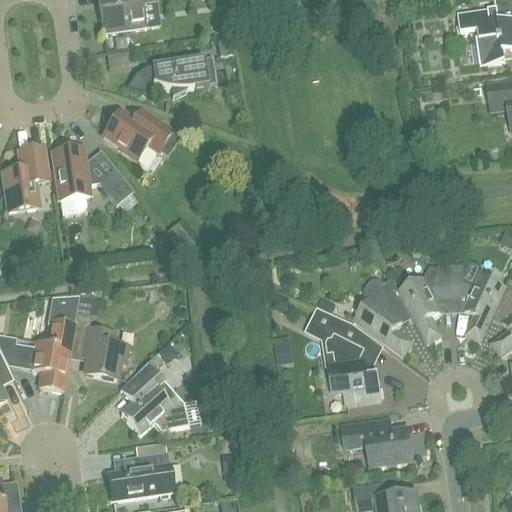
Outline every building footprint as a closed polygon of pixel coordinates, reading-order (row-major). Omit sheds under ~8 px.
[(152,0),(115,0),(97,3),(102,37),(142,31),(139,7),(154,5),(152,0)] [(511,5),(511,0),(492,0),(494,11),(456,16),(459,36),(476,34),(481,66),(503,63),(502,56),(511,54),(511,5)] [(217,87),(213,60),(204,61),(174,65),(173,58),(162,59),(163,67),(152,68),(143,71),(135,77),(126,91),(151,99),(155,89),(159,90),(171,93),(173,100),(187,93),(193,92),(193,90),(217,87)] [(511,84),(486,88),(490,114),(506,112),(510,134),(511,133),(511,84)] [(173,133),(151,119),(140,111),(133,122),(120,113),(103,138),(122,151),(120,153),(136,164),(147,147),(158,155),(173,133)] [(43,149),(29,151),(16,153),(19,172),(2,175),(8,214),(38,210),(34,185),(47,183),(43,149)] [(82,149),(52,154),(59,203),(90,199),(82,149)] [(133,194),(115,172),(98,186),(116,208),(133,194)] [(511,235),(510,235),(507,234),(506,235),(501,246),(511,251),(511,235)] [(470,264),(463,268),(451,268),(452,298),(463,297),(470,301),(464,313),(474,318),(465,337),(480,344),(494,315),(505,290),(484,280),(485,277),(481,269),(470,264)] [(402,302),(427,346),(441,339),(431,320),(441,314),(434,302),(441,298),(452,298),(451,268),(438,269),(439,285),(428,291),(423,281),(399,294),(398,294),(402,302)] [(398,294),(399,294),(392,281),(383,286),(379,283),(375,283),(371,284),(364,293),(364,297),(366,300),(369,303),(354,323),(403,358),(412,345),(395,333),(402,323),(387,313),(391,308),(402,302),(398,294)] [(494,315),(504,319),(506,322),(502,324),(509,333),(492,346),(501,359),(511,351),(511,282),(509,282),(505,290),(494,315)] [(50,313),(44,348),(33,346),(29,373),(41,375),(39,391),(61,395),(69,352),(71,342),(75,317),(78,301),(69,299),(66,316),(50,313)] [(75,317),(71,342),(84,344),(81,360),(86,361),(84,377),(115,382),(118,366),(123,367),(126,349),(110,346),(112,336),(88,332),(93,304),(78,301),(75,317)] [(346,406),(381,401),(377,376),(366,378),(364,365),(361,365),(360,360),(370,340),(353,327),(338,320),(326,345),(327,356),(334,355),(336,369),(329,369),(333,396),(344,394),(346,406)] [(0,382),(10,377),(0,356),(0,403),(5,401),(0,390),(0,382)] [(175,357),(171,374),(184,377),(188,361),(175,357)] [(159,366),(152,359),(119,393),(131,407),(119,417),(139,438),(152,426),(160,434),(188,430),(184,408),(152,372),(159,366)] [(372,471),(412,465),(407,433),(391,436),(390,423),(343,430),(346,452),(368,448),(372,471)] [(112,504),(171,496),(165,456),(135,460),(136,472),(108,476),(112,504)] [(418,511),(418,504),(417,499),(401,501),(399,486),(354,493),(356,511),(418,511)] [(221,511),(234,511),(233,503),(220,505),(221,511)]
